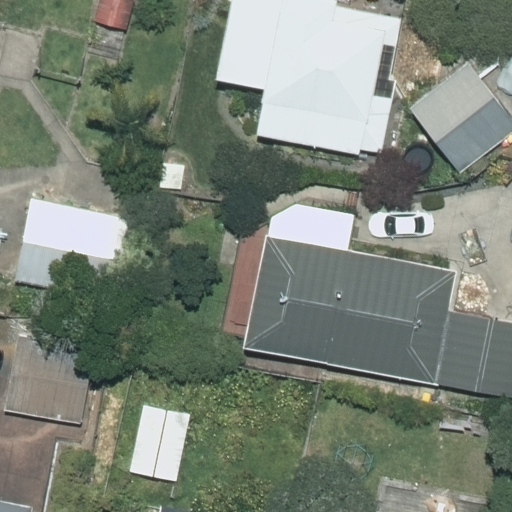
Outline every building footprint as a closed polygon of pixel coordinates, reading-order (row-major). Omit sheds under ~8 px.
[(90,0),(86,22),(124,29),(129,0),(90,0)] [(261,88),(253,134),(353,154),(354,148),(377,152),(391,81),(371,77),(381,31),(329,21),(331,3),(315,0),(223,0),(208,77),(261,88)] [(511,130),(511,124),(464,61),(404,106),(456,174),(511,130)] [(27,197),(12,276),(117,296),(132,216),(27,197)] [(266,198),(236,346),(511,397),(511,323),(444,310),(450,271),(345,251),(351,213),(266,198)] [(0,400),(0,408),(77,423),(91,349),(12,334),(0,400)] [(110,402),(97,469),(151,479),(163,411),(110,402)] [(0,511),(25,511),(26,508),(0,503),(0,511)]
